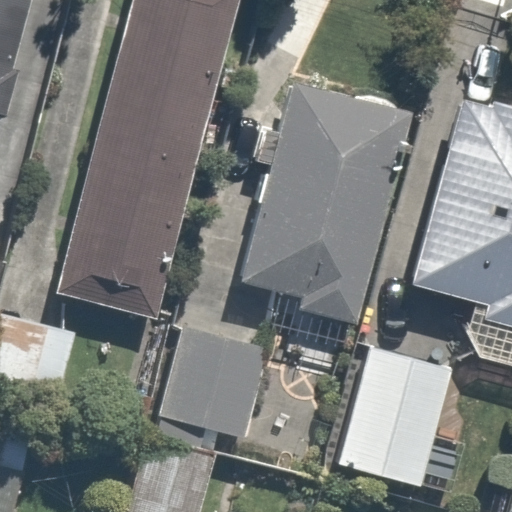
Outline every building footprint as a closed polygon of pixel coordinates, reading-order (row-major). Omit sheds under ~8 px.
[(0,0),(0,194),(52,0),(0,0)] [(248,0),(128,0),(49,293),(160,323),(248,0)] [(432,121),(280,75),(216,285),(368,331),(432,121)] [(511,332),(511,112),(452,95),(392,297),(511,332)] [(229,511),(276,356),(183,328),(127,511),(229,511)] [(462,373),(372,348),(338,467),(429,492),(462,373)] [(0,461),(0,511),(10,511),(23,469),(0,461)]
